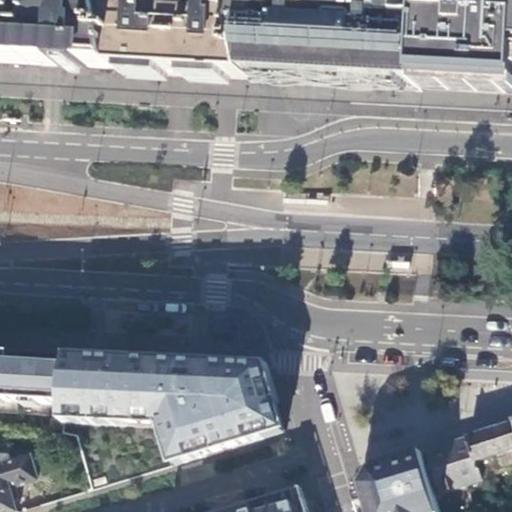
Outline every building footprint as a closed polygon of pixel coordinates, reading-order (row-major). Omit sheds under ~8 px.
[(0,0),(0,65),(34,68),(52,69),(65,69),(117,72),(107,0),(105,0),(0,0)] [(250,81),(233,0),(106,0),(107,0),(117,72),(119,73),(155,75),(180,77),(206,78),(250,81)] [(306,14),(307,1),(290,0),(233,0),(250,81),(251,83),(271,85),(283,85),(295,86),(317,87),(317,80),(329,81),(369,83),(388,85),(388,91),(404,92),(423,93),(423,83),(427,7),(321,2),(320,15),(306,14)] [(511,0),(479,0),(481,9),(441,8),(427,7),(423,83),(440,83),(467,85),(492,86),(511,87),(511,0)] [(326,199),(284,197),(283,207),(325,209),(326,199)] [(409,271),(409,263),(387,262),(387,270),(409,271)] [(0,437),(53,440),(53,434),(65,435),(65,405),(68,359),(0,355),(0,437)] [(286,433),(267,371),(141,364),(68,359),(65,405),(65,435),(78,437),(94,490),(189,463),(208,458),(286,433)] [(511,468),(511,426),(491,433),(470,439),(477,462),(493,458),(498,473),(511,468)] [(477,462),(470,439),(447,447),(427,452),(440,494),(483,481),(477,462)] [(0,468),(14,464),(11,456),(0,454),(0,468)] [(368,511),(361,489),(371,481),(380,478),(388,477),(426,465),(423,454),(402,460),(379,467),(368,473),(361,480),(356,491),(362,511),(368,511)] [(0,511),(16,511),(10,490),(15,488),(39,481),(31,459),(14,464),(0,468),(0,511)] [(440,511),(426,465),(388,477),(380,478),(371,481),(361,489),(368,511),(440,511)] [(309,511),(306,501),(299,503),(295,491),(280,496),(250,506),(251,511),(242,511),(241,508),(229,511),(309,511)]
